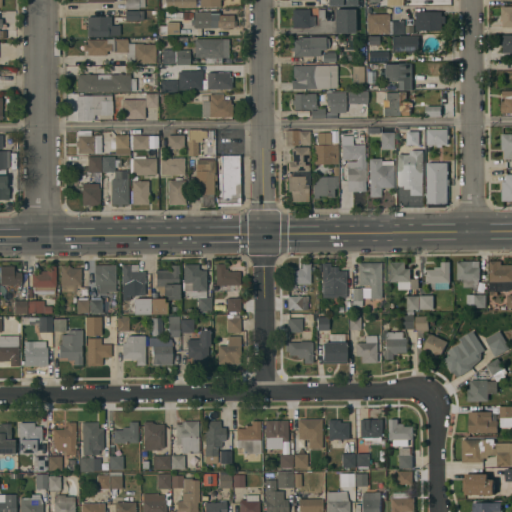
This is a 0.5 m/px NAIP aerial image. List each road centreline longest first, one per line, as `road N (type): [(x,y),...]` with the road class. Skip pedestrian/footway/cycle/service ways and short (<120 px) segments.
road 1 (primary): [(511,231),(0,237)]
road 2 (residential): [(435,393),(0,395)]
road 3 (residential): [(264,0),(264,394)]
road 4 (residential): [(42,0),(46,237)]
road 5 (residential): [(472,0),(476,232)]
